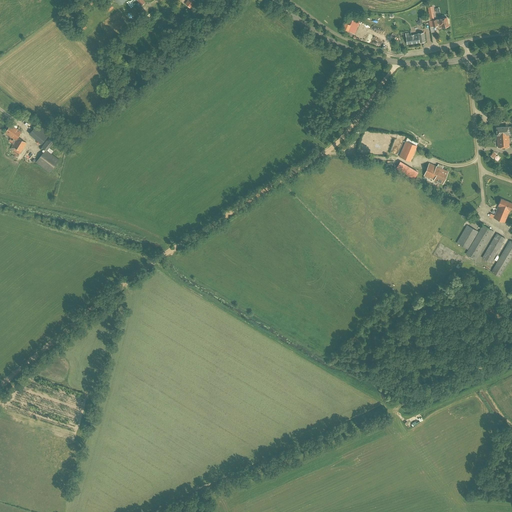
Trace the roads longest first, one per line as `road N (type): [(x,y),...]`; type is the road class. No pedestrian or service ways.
road 1 (track): [(399,62),(331,148),(110,293),(0,386)]
road 2 (track): [(166,511),(394,408)]
road 3 (secondary): [(269,0),(325,38),(372,57),(412,64),(468,58)]
road 4 (unclassified): [(511,181),(480,169),(468,58)]
road 5 (track): [(400,405),(511,353)]
